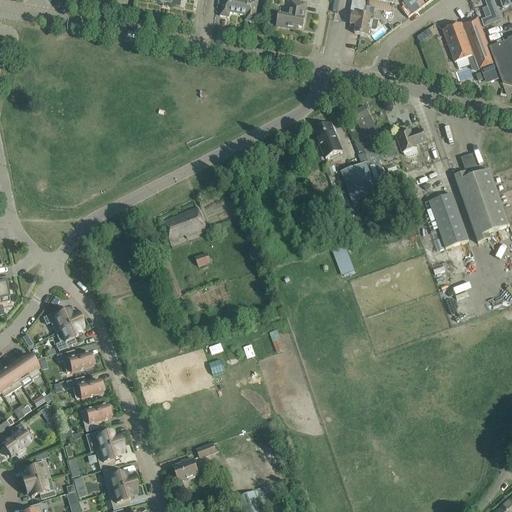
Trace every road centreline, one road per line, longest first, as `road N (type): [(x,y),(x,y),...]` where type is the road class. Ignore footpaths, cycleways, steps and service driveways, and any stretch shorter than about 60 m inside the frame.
road 1 (unclassified): [(53,269),(90,220),(297,114),(310,104),(320,68)]
road 2 (tertiary): [(34,13),(320,68)]
road 3 (unclassified): [(163,511),(100,327),(53,269)]
road 4 (tertiary): [(376,79),(511,113)]
